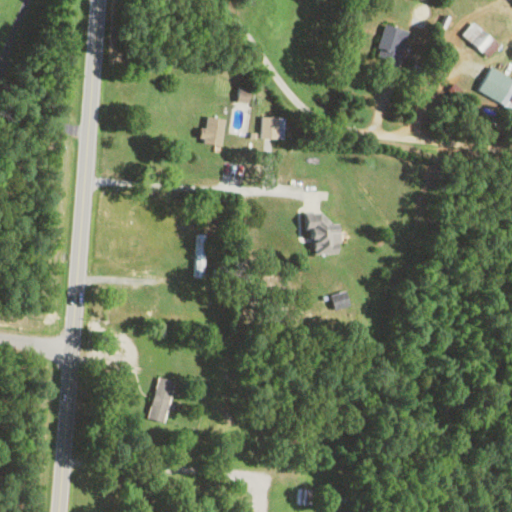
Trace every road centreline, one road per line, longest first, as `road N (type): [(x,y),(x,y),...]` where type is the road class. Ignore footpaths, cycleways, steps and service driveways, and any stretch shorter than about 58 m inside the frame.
road 1 (secondary): [(58,511),(97,0)]
road 2 (residential): [(225,0),(252,23),(291,98),(334,125),(511,148)]
